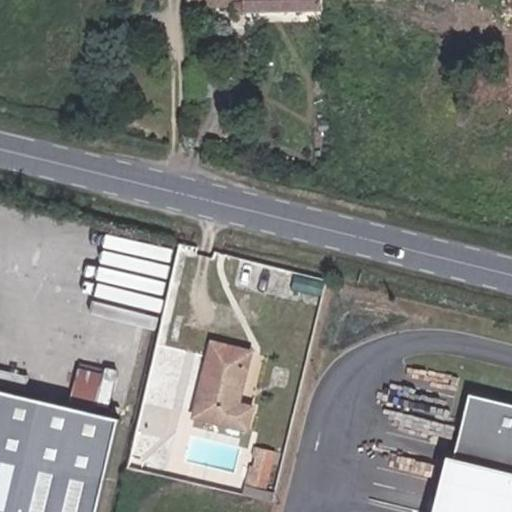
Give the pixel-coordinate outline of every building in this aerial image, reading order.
[(190,0),(191,7),(241,6),(242,15),(322,15),(321,0),(190,0)] [(174,280),(180,245),(117,235),(115,248),(112,248),(108,269),(174,280)] [(258,427),(243,422),(257,375),(220,365),(199,436),(252,450),(258,427)] [(0,511),(99,511),(123,431),(0,394),(0,511)] [(511,511),(511,413),(463,402),(437,511),(511,511)]
